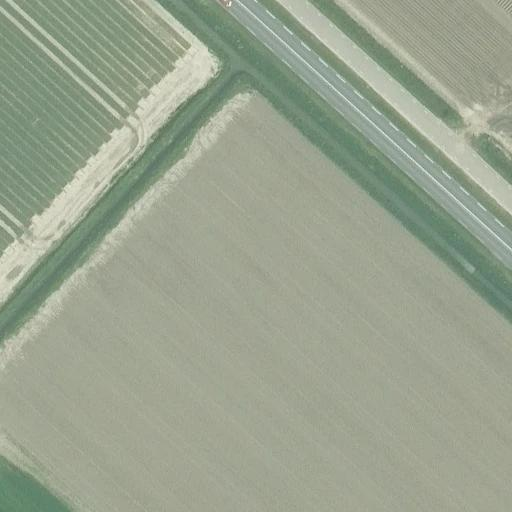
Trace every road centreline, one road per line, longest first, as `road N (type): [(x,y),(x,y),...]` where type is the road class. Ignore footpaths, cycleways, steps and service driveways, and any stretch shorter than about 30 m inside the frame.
road 1 (primary): [(511,253),(236,0)]
road 2 (unclassified): [(511,201),(290,0)]
